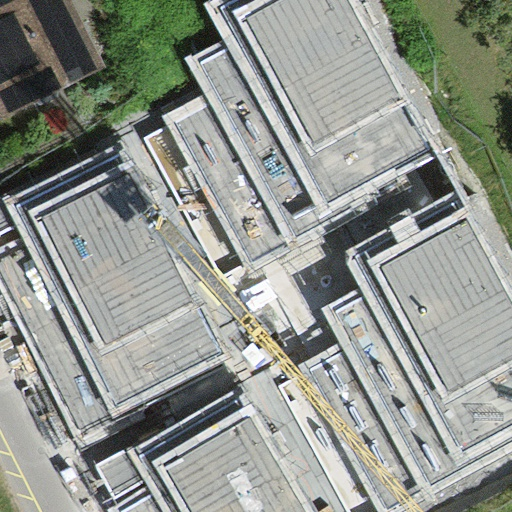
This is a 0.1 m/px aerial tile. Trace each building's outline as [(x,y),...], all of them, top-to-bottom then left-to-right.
[(0,0),(0,115),(2,120),(100,73),(64,0),(0,0)] [(430,150),(350,0),(206,0),(230,43),(194,61),(216,101),(172,124),(245,263),(404,180),(397,167),(430,150)] [(244,365),(126,135),(1,199),(26,248),(0,261),(0,283),(84,447),(244,365)] [(511,302),(455,196),(348,254),(368,291),(333,310),(353,348),(312,370),(388,511),(389,511),(511,445),(511,302)] [(320,511),(244,380),(127,447),(148,484),(109,506),(112,511),(320,511)]
